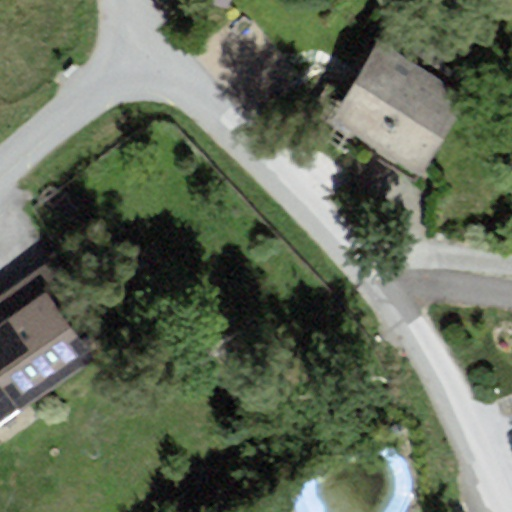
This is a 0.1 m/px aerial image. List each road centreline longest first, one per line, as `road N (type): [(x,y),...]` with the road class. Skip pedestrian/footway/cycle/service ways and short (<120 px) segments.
road 1 (residential): [(371,274),(188,96),(132,73)]
road 2 (residential): [(371,274),(495,511)]
road 3 (residential): [(132,73),(93,84),(0,171)]
road 4 (residential): [(511,271),(410,259),(371,274)]
